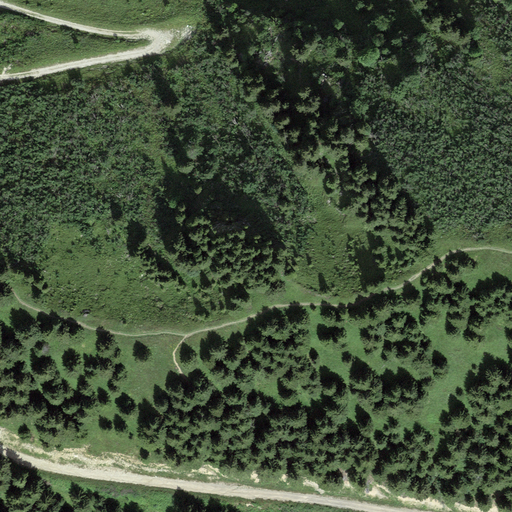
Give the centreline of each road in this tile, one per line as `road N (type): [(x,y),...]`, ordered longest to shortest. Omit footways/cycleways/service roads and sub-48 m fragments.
road 1 (track): [(400,511),(57,472),(0,451)]
road 2 (track): [(0,77),(147,51),(160,40),(152,32),(112,32),(0,4)]
